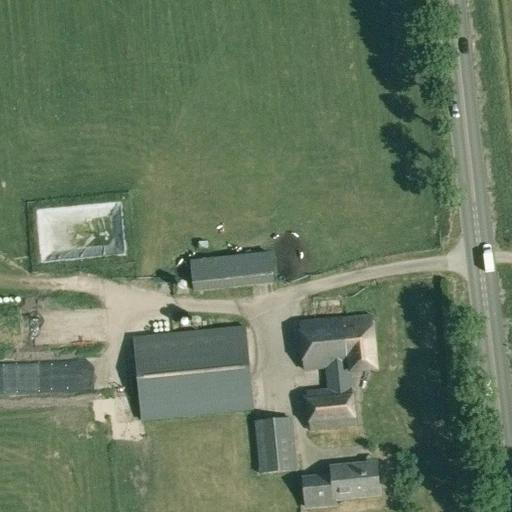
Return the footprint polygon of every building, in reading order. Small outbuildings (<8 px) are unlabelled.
[(124,210),(43,214),(44,227),(55,227),(56,235),(80,234),(80,235),(107,233),(107,226),(125,225),(124,210)] [(85,246),(85,257),(124,256),(123,227),(108,228),(109,243),(73,245),(73,246),(85,246)] [(190,261),(193,291),(274,283),(271,252),(190,261)] [(306,391),(310,432),(356,428),(351,374),(377,371),(378,371),(379,370),(372,314),(299,321),(304,371),(325,370),(327,389),(306,391)] [(133,337),(141,422),(254,410),(246,326),(133,337)] [(254,423),(259,474),(298,471),(293,418),(254,423)] [(303,479),(306,508),(335,505),(335,499),(379,495),(376,463),(331,467),(331,476),(303,479)]
